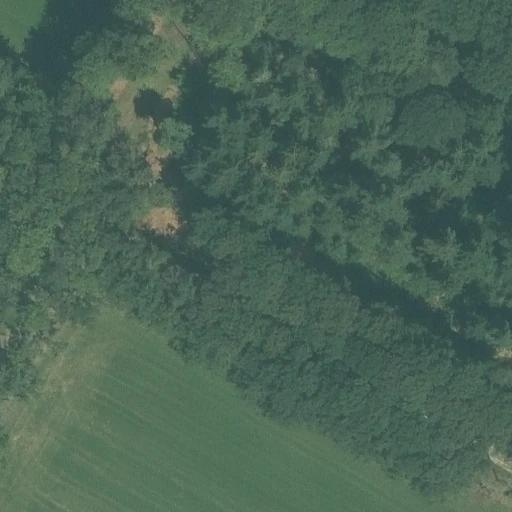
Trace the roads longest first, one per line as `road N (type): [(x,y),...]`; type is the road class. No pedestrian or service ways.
road 1 (track): [(46,183),(511,454)]
road 2 (track): [(46,183),(161,0)]
